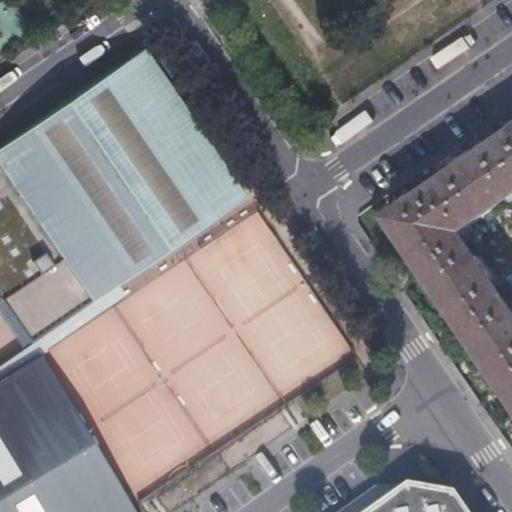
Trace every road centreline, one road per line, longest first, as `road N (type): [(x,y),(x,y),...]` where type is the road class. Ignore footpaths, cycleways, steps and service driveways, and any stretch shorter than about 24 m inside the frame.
road 1 (residential): [(0,103),(134,10),(168,0),(193,21),(302,194)]
road 2 (residential): [(511,51),(302,194)]
road 3 (residential): [(435,385),(302,194)]
road 4 (residential): [(435,385),(260,511)]
road 5 (residential): [(511,496),(435,385)]
